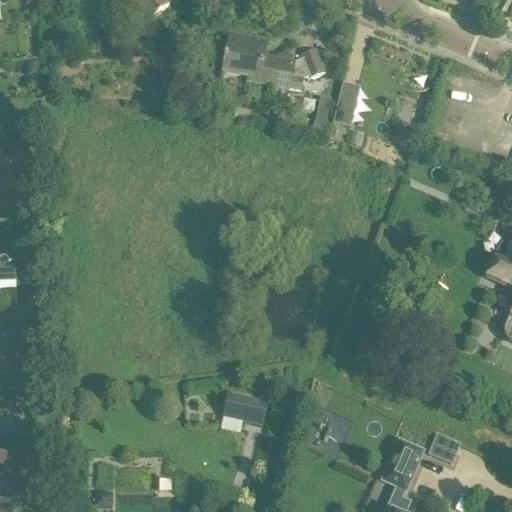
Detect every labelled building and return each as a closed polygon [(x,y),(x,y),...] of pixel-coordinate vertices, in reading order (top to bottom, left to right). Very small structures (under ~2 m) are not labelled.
[(134,0),(151,21),(167,8),(161,0),(127,0),(129,1),(130,0),(134,0)] [(222,75),(249,80),(248,85),(288,92),(290,83),(299,84),(308,80),(309,82),(324,76),(315,53),(300,59),(301,63),(295,65),(263,60),(266,45),(229,38),(222,75)] [(38,61),(27,62),(28,78),(39,77),(38,61)] [(317,121),(328,123),(332,101),(321,99),(317,121)] [(334,123),(350,127),(354,113),(337,109),(334,123)] [(18,250),(17,242),(0,242),(0,294),(6,288),(30,287),(28,250),(18,250)] [(504,336),(505,338),(507,340),(508,342),(511,343),(511,250),(505,267),(496,263),(488,280),(511,290),(511,315),(511,314),(504,330),(504,331),(504,334),(504,336)] [(269,405),(229,396),(224,420),(264,429),(269,405)] [(442,434),(435,449),(446,454),(442,463),(459,471),(470,446),(442,434)] [(406,511),(409,505),(400,501),(404,494),(405,494),(423,454),(399,444),(382,484),(396,490),(386,511),(406,511)] [(0,461),(0,505),(9,505),(9,496),(26,495),(25,460),(0,461)] [(112,495),(95,495),(95,509),(112,509),(112,495)]
